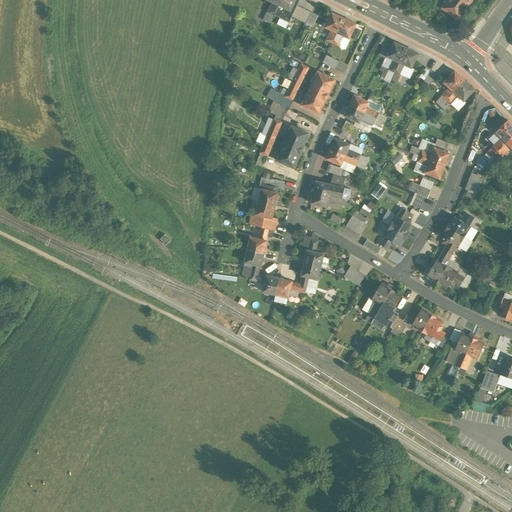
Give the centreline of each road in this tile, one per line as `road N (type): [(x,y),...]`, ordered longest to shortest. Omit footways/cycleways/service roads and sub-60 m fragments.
road 1 (track): [(0,233),(228,346),(469,494)]
road 2 (residential): [(383,14),(308,161),(294,214)]
road 3 (residential): [(401,277),(440,207),(490,84)]
road 4 (residential): [(294,214),(401,277)]
road 5 (residential): [(401,277),(511,333)]
